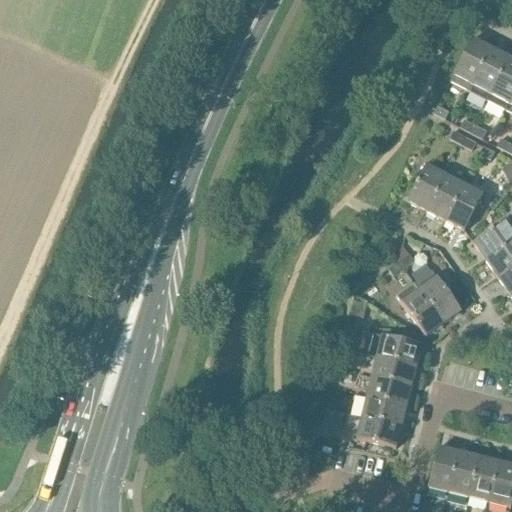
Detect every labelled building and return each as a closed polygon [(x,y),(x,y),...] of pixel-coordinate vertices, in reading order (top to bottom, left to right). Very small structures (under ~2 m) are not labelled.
[(492,51),(472,41),(450,84),(469,94),(492,51)] [(492,51),(469,94),(488,104),(511,61),(492,51)] [(507,113),(511,102),(511,61),(488,104),(507,113)] [(436,109),(432,117),(444,123),(448,115),(436,109)] [(471,137),(475,128),(463,122),(459,130),(471,137)] [(475,128),(471,137),(482,142),(486,134),(475,128)] [(453,134),(449,142),(460,148),(464,140),(453,134)] [(464,140),(460,148),(471,154),(476,146),(464,140)] [(508,156),(511,148),(500,141),(496,150),(508,156)] [(482,149),(478,157),(490,163),(494,155),(482,149)] [(511,167),(511,165),(500,171),(509,186),(511,184),(511,167)] [(425,215),(445,178),(425,168),(406,205),(425,215)] [(445,225),(464,188),(445,178),(425,215),(445,225)] [(464,188),(445,225),(463,234),(482,197),(464,188)] [(485,264),(511,244),(511,228),(507,222),(473,246),(485,264)] [(497,281),(511,270),(511,244),(485,264),(497,281)] [(398,263),(403,271),(413,264),(408,256),(408,257),(402,249),(398,263)] [(387,271),(392,279),(403,271),(398,263),(397,264),(387,271)] [(509,298),(511,296),(511,270),(497,281),(509,298)] [(431,273),(413,286),(415,289),(442,327),(460,314),(431,273)] [(459,287),(452,292),(459,302),(466,297),(459,287)] [(415,289),(397,301),(424,339),(442,327),(415,289)] [(368,358),(375,360),(375,359),(416,369),(421,349),(373,337),(368,358)] [(344,338),(340,351),(349,353),(353,341),(344,338)] [(335,371),(344,373),(347,361),(338,359),(335,371)] [(370,380),(411,390),(416,369),(375,359),(375,360),(370,380)] [(344,373),(335,371),(332,383),(341,386),(344,373)] [(411,390),(370,380),(365,400),(406,410),(411,390)] [(326,412),(335,414),(338,401),(329,399),(326,412)] [(406,410),(365,400),(360,420),(401,430),(406,410)] [(323,424),(320,433),(331,435),(339,431),(343,416),(335,414),(326,412),(323,424)] [(401,430),(360,420),(354,441),(395,451),(401,430)] [(448,496),(459,456),(437,450),(427,491),(448,496)] [(469,501),(479,461),(459,456),(448,496),(469,501)] [(489,506),(499,466),(479,461),(469,501),(489,506)] [(510,511),(511,502),(511,468),(499,466),(489,506),(510,511)]
